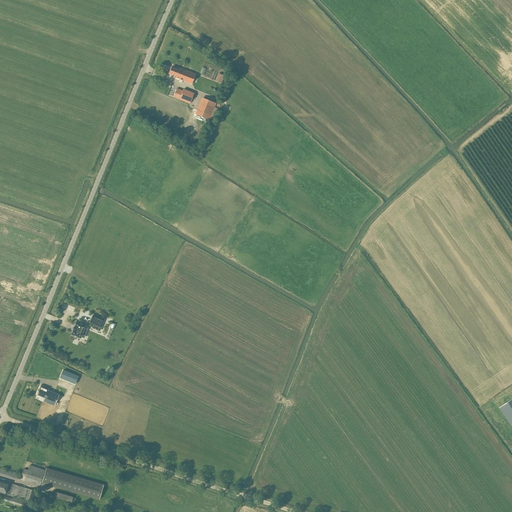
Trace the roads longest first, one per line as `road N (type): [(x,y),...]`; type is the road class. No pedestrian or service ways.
road 1 (tertiary): [(0,415),(174,0)]
road 2 (unclassified): [(281,511),(0,415)]
